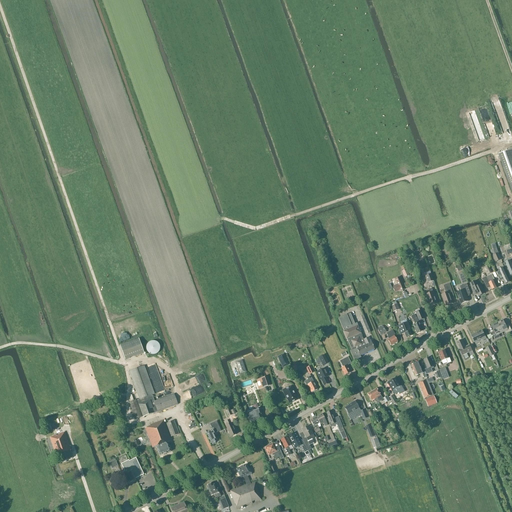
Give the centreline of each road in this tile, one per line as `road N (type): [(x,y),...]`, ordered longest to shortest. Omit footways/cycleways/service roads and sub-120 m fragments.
road 1 (tertiary): [(130,511),(511,296)]
road 2 (track): [(446,332),(511,504)]
